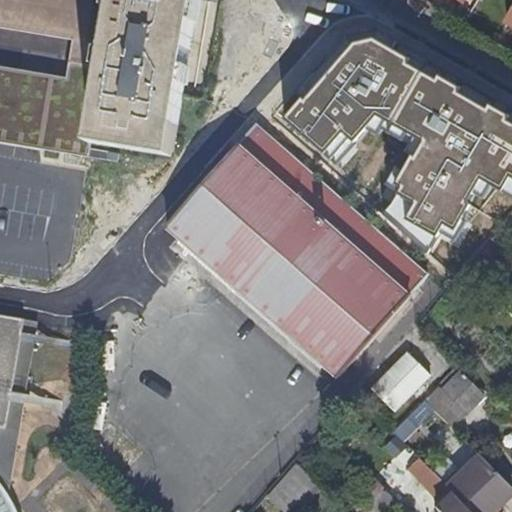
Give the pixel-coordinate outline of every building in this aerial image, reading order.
[(0,0),(0,141),(90,156),(93,139),(175,153),(200,0),(0,0)] [(511,1),(503,18),(511,23),(511,1)] [(303,102),(286,120),(323,155),(341,133),(355,141),(377,115),(424,142),(416,159),(412,157),(398,182),(406,188),(403,193),(418,201),(408,219),(438,236),(445,225),(456,231),(470,205),(467,203),(482,179),(502,189),(511,176),(511,124),(506,121),(509,117),(491,108),(489,112),(457,94),(459,90),(440,79),(438,84),(406,65),(408,61),(376,42),(356,45),(306,104),(303,102)] [(429,276),(258,126),(210,180),(170,226),(341,376),(429,276)] [(14,511),(11,505),(6,495),(37,316),(0,310),(0,511),(14,511)] [(433,379),(409,355),(372,391),(397,416),(433,379)] [(441,384),(468,411),(486,394),(459,366),(441,384)] [(468,411),(441,384),(428,396),(455,423),(468,411)] [(511,485),(482,454),(449,485),(475,511),(492,511),(511,493),(511,485)] [(285,511),(286,511),(320,482),(299,460),(269,495),(285,511)] [(475,511),(449,485),(434,470),(430,474),(434,478),(428,484),(444,502),(439,507),(444,511),(475,511)] [(376,511),(383,511),(398,498),(376,475),(361,490),(366,495),(364,498),(376,511)] [(428,511),(419,502),(410,510),(411,511),(428,511)]
